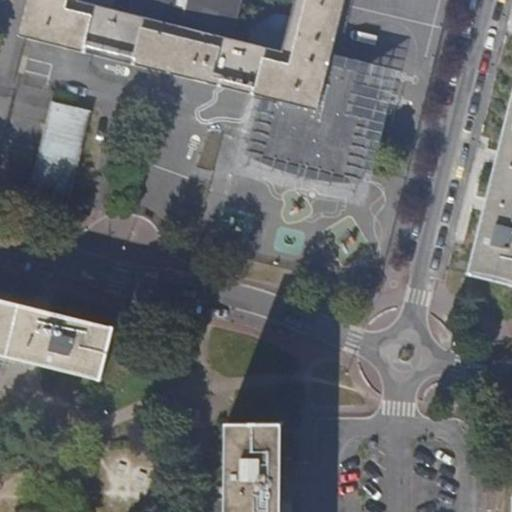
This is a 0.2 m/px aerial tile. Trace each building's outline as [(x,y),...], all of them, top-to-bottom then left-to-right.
[(130,0),(127,13),(112,9),(77,0),(31,0),(24,31),(260,90),(242,163),(274,177),(292,183),(317,189),(340,192),(358,192),(369,147),(364,146),(371,117),(352,112),(362,71),(324,62),(328,44),(290,34),(286,52),(246,42),(233,39),(241,0),(130,0)] [(77,0),(112,9),(114,0),(77,0)] [(339,0),(298,0),(294,18),(290,34),(328,44),(339,0)] [(276,14),(250,29),(246,42),(286,52),(290,34),(294,18),(276,14)] [(387,78),(362,71),(352,112),(371,117),(364,146),(369,147),(387,78)] [(511,93),(467,274),(511,285),(511,93)] [(90,111),(51,101),(27,197),(66,206),(90,111)] [(0,298),(0,353),(101,379),(115,327),(0,298)] [(280,511),(281,421),(228,422),(227,511),(280,511)]
